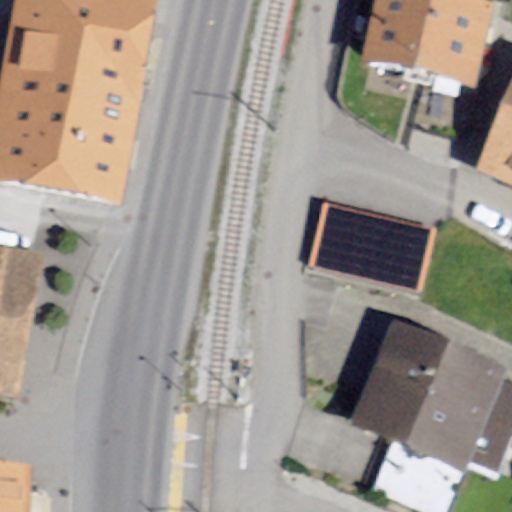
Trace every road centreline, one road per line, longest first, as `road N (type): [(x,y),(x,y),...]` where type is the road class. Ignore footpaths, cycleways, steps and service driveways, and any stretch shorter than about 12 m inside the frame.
road 1 (residential): [(338,0),(312,127),(261,500)]
road 2 (secondary): [(126,466),(218,0)]
road 3 (residential): [(126,466),(261,500)]
